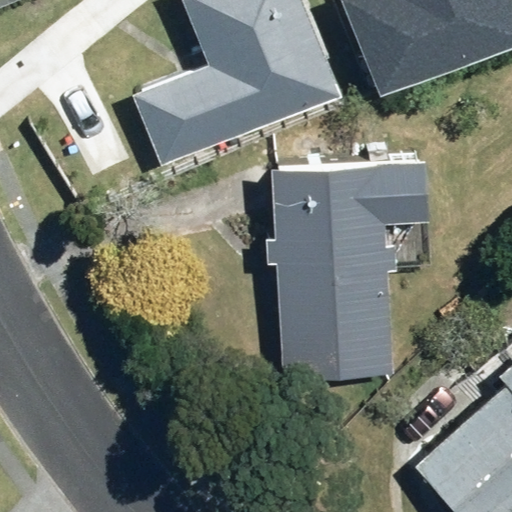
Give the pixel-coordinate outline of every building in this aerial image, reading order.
[(119,89),(149,161),(326,89),(289,0),(166,0),(191,60),(119,89)] [(466,0),(365,0),(391,63),(478,28),(466,0)] [(413,147),(250,160),(268,375),(383,366),(371,221),(419,218),(413,147)] [(511,511),(511,334),(389,452),(446,511),(511,511)] [(336,431),(260,493),(276,511),(308,511),(365,466),(336,431)]
